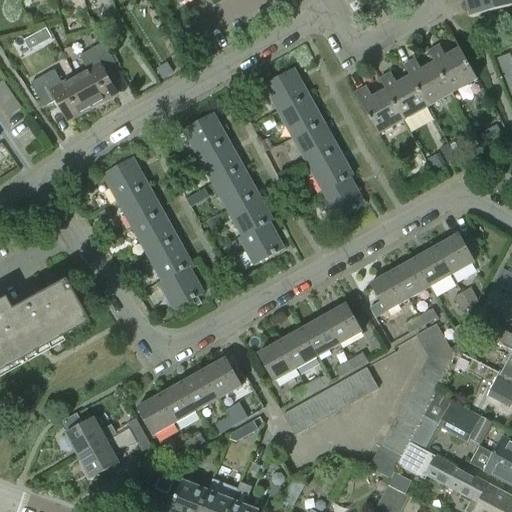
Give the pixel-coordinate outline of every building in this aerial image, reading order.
[(511,0),(467,0),(472,19),(511,8),(511,0)] [(46,29),(24,41),(29,51),(52,39),(46,29)] [(429,53),(435,64),(453,94),(478,80),(454,38),(454,39),(460,49),(446,57),(440,46),(429,53)] [(87,71),(75,78),(92,109),(117,96),(106,75),(117,68),(104,44),(79,57),(87,71)] [(498,59),(511,96),(511,62),(509,55),(498,59)] [(404,66),(410,77),(428,108),(453,94),(435,64),(422,71),(416,60),(404,66)] [(166,65),(155,71),(163,83),(174,76),(166,65)] [(309,96),(294,70),(264,86),(279,113),(309,96)] [(92,109),(75,78),(62,85),(54,71),(31,84),(44,108),(56,102),(68,123),(92,109)] [(380,80),(386,91),(404,121),(428,108),(410,77),(397,85),(391,74),(380,80)] [(0,84),(0,103),(8,116),(23,107),(6,80),(0,84)] [(404,121),(386,91),(373,98),(367,88),(355,94),(379,135),(404,121)] [(324,123),(309,96),(279,113),(293,140),(324,123)] [(228,141),(213,115),(183,132),(198,158),(228,141)] [(308,167),(338,150),(330,134),(324,123),(293,140),(296,145),(308,167)] [(496,126),(481,135),(485,143),(501,134),(496,126)] [(213,185),(243,168),(228,141),(198,158),(213,185)] [(353,177),(338,150),(308,167),(323,193),(350,178),(350,179),(353,177)] [(450,151),(444,155),(448,163),(455,159),(450,151)] [(439,156),(428,162),(433,172),(444,165),(439,156)] [(148,186),(133,160),(103,176),(117,203),(148,186)] [(258,194),(243,168),(213,185),(228,211),(258,194)] [(365,206),(350,179),(350,178),(323,193),(319,195),(335,222),(365,206)] [(163,213),(148,186),(117,203),(132,229),(163,213)] [(273,221),(258,194),(228,211),(242,237),(242,238),(269,223),(270,223),(273,221)] [(193,196),(186,200),(190,209),(198,204),(193,196)] [(108,211),(99,215),(103,224),(112,219),(108,211)] [(177,239),(163,213),(132,229),(147,256),(177,239)] [(215,220),(208,224),(212,231),(219,227),(215,220)] [(284,250),(270,223),(269,223),(242,238),(242,237),(239,239),(254,267),(284,250)] [(128,233),(119,239),(123,247),(133,242),(128,233)] [(458,236),(437,248),(453,276),(475,264),(458,236)] [(192,266),(177,239),(147,256),(162,282),(162,283),(189,268),(192,266)] [(231,246),(220,252),(224,259),(235,253),(231,246)] [(437,248),(415,260),(431,289),(453,276),(437,248)] [(415,260),(393,273),(409,301),(431,289),(415,260)] [(204,295),(189,268),(162,283),(162,282),(158,284),(174,312),(204,295)] [(493,289),(511,298),(511,275),(502,271),(493,289)] [(409,301),(393,273),(371,285),(387,314),(409,301)] [(0,372),(59,340),(59,338),(84,324),(61,281),(56,284),(56,285),(60,283),(63,287),(4,320),(0,312),(0,301),(1,301),(1,300),(0,300),(0,372)] [(470,290),(464,294),(472,307),(478,304),(470,290)] [(464,294),(455,299),(462,312),(472,307),(464,294)] [(346,305),(324,318),(340,346),(362,334),(346,305)] [(484,307),(473,328),(494,339),(505,319),(484,307)] [(433,311),(419,319),(423,326),(437,318),(433,311)] [(324,318),(302,330),(318,359),(340,346),(324,318)] [(423,326),(419,319),(405,326),(409,334),(423,326)] [(421,346),(442,335),(436,325),(416,337),(421,346)] [(302,330),(280,342),(297,371),(318,359),(302,330)] [(428,358),(455,358),(442,335),(421,346),(428,358)] [(297,371),(280,342),(258,355),(274,383),(297,371)] [(362,355),(349,362),(352,369),(365,361),(362,355)] [(511,357),(502,377),(511,382),(511,357)] [(455,358),(428,358),(422,368),(443,380),(455,358)] [(226,359),(204,372),(219,400),(241,387),(226,359)] [(352,369),(349,362),(335,370),(339,376),(352,369)] [(417,379),(438,390),(443,380),(422,368),(417,379)] [(367,369),(356,375),(369,396),(379,390),(367,369)] [(204,372),(182,384),(197,412),(219,400),(204,372)] [(356,375),(346,381),(358,402),(369,396),(356,375)] [(511,382),(502,377),(499,376),(487,399),(508,410),(510,406),(511,407),(511,382)] [(319,379),(305,386),(310,394),(323,386),(319,379)] [(432,400),(436,393),(438,390),(417,379),(411,389),(432,400)] [(346,381),(336,386),(347,408),(358,402),(346,381)] [(182,384),(160,396),(176,424),(197,412),(182,384)] [(310,394),(305,386),(292,394),(297,401),(310,394)] [(336,386),(325,392),(337,413),(347,408),(336,386)] [(427,410),(432,400),(411,389),(406,399),(427,410)] [(325,392),(315,398),(326,419),(337,413),(325,392)] [(467,440),(468,439),(479,417),(436,393),(432,400),(427,410),(422,420),(437,427),(467,442),(467,440)] [(176,424),(160,396),(138,409),(153,436),(176,424)] [(315,398),(304,404),(316,425),(326,419),(315,398)] [(422,420),(427,410),(406,399),(401,409),(421,420),(422,420)] [(304,404),(293,410),(305,431),(316,425),(304,404)] [(401,409),(395,419),(416,430),(421,420),(401,409)] [(305,431),(293,410),(283,416),(295,437),(305,431)] [(242,411),(229,418),(234,427),(247,419),(242,411)] [(66,435),(78,458),(131,429),(136,438),(144,435),(135,420),(127,425),(129,428),(116,435),(112,427),(102,432),(94,419),(83,426),(77,415),(63,423),(69,434),(66,435)] [(481,418),(479,417),(468,439),(480,445),(491,424),(481,418)] [(234,427),(229,418),(216,426),(221,434),(234,427)] [(395,419),(390,429),(410,440),(416,430),(395,419)] [(253,424),(237,433),(241,442),(258,432),(253,424)] [(131,429),(78,458),(91,480),(119,464),(113,452),(116,450),(133,446),(138,444),(143,453),(151,448),(144,435),(136,438),(131,429)] [(390,429),(384,439),(405,449),(409,443),(410,440),(390,429)] [(200,435),(187,443),(191,450),(204,442),(200,435)] [(384,439),(379,449),(400,460),(405,449),(384,439)] [(511,442),(504,439),(495,456),(511,465),(511,442)] [(191,450),(187,443),(173,451),(177,458),(191,450)] [(405,449),(400,460),(397,465),(427,481),(428,478),(473,501),(467,511),(511,511),(511,498),(424,451),(409,443),(405,449)] [(511,465),(495,456),(479,448),(471,465),(486,473),(511,486),(511,465)] [(377,461),(395,470),(397,465),(400,460),(379,449),(374,459),(377,461)] [(377,461),(374,459),(369,470),(389,479),(395,470),(377,461)] [(140,486),(135,477),(125,481),(129,490),(140,486)] [(159,479),(155,490),(168,496),(173,485),(159,479)] [(208,493),(199,511),(228,511),(233,503),(237,492),(238,490),(213,480),(208,493)] [(283,502),(293,508),(304,487),(294,481),(283,502)] [(199,511),(208,493),(183,483),(170,511),(199,511)] [(238,490),(237,492),(249,496),(252,488),(240,484),(238,490)] [(387,488),(374,511),(400,511),(408,499),(387,488)] [(256,511),(233,503),(228,511),(256,511)]
